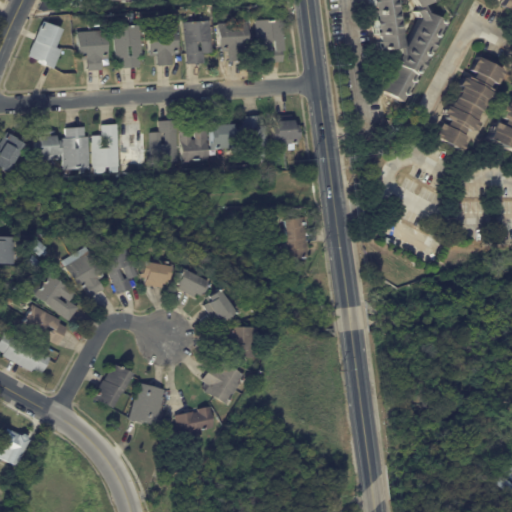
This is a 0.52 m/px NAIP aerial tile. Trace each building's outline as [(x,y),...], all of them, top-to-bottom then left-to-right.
[(371,20),(371,15),(369,15),(368,10),(370,10),(370,6),(368,6),(367,0),(426,0),(418,5),(422,12),(440,23),(439,25),(438,25),(429,42),(431,43),(426,50),(425,49),(423,53),(424,54),(422,58),(420,57),(418,61),(419,62),(415,70),(414,69),(412,72),(413,73),(412,76),(411,76),(397,101),(377,90),(379,87),(377,86),(382,79),(383,79),(386,74),(385,73),(389,66),(390,67),(391,64),(385,61),(388,55),(393,58),(395,55),(393,48),(376,50),(375,43),(373,43),(372,41),(374,41),(374,36),(372,36),(371,33),(373,32),(373,28),(371,28),(370,20),(371,20)] [(511,11),(508,9),(507,11),(499,7),(503,0),(511,0),(511,11)] [(279,61),(262,62),(261,52),(257,52),(255,20),(282,18),(284,50),(281,50),(281,61),(279,61)] [(56,39),(53,46),(60,50),(52,68),(43,64),(43,65),(36,62),(37,60),(27,56),(42,20),(61,29),(56,39)] [(201,63),(186,64),(183,22),(192,21),(194,20),(194,21),(200,21),(200,20),(203,20),(203,21),(210,20),(212,52),(204,52),(204,63),(201,63)] [(240,60),(228,61),(227,50),(220,51),(218,23),(247,22),(248,49),(242,49),(243,60),(240,60)] [(137,66),(119,68),(119,57),(115,58),(113,26),(139,24),(142,56),(138,56),(139,66),(137,66)] [(172,59),(172,64),(157,65),(156,55),(149,55),(148,27),(177,26),(178,54),(171,54),(172,59)] [(101,69),(86,70),(86,59),(78,59),(77,32),(106,30),(107,57),(100,57),(101,69)] [(457,152),(430,137),(437,124),(442,126),(446,120),(441,117),(442,115),(439,113),(443,105),(446,107),(449,102),(449,103),(453,97),(456,92),(455,91),(458,87),(455,85),(459,78),(464,80),(465,77),(468,79),(471,72),(467,70),(474,57),(500,71),(493,83),(489,80),(483,90),(492,95),(486,106),(481,104),(472,121),(476,123),(471,131),(463,126),(458,135),(464,138),(457,152)] [(511,148),(509,154),(484,140),(484,139),(487,132),(485,131),(490,123),(497,127),(500,121),(496,119),(498,116),(494,114),(498,106),(501,107),(503,103),(504,103),(507,98),(508,98),(511,92),(510,92),(511,87),(509,85),(511,79),(511,148)] [(265,124),(267,156),(240,158),(239,126),(242,126),(241,116),(262,115),(262,125),(265,124)] [(206,160),(183,161),(182,142),(180,142),(180,129),(190,129),(190,118),(206,118),(208,160),(206,160)] [(176,161),(153,163),(151,132),(160,132),(159,121),(176,119),(179,161),(176,161)] [(277,120),(292,119),(293,123),(296,123),(298,143),(293,144),(294,150),(287,150),(287,144),(282,144),(283,150),(275,150),(275,145),(271,145),(270,125),(274,125),(273,120),(277,120)] [(147,132),(148,164),(122,165),(121,134),(125,134),(125,123),(144,122),(144,132),(147,132)] [(108,166),(103,166),(103,173),(94,173),(92,136),(102,135),(101,125),(117,123),(120,172),(111,173),(110,166),(108,166)] [(217,124),(236,123),(236,142),(211,144),(210,129),(214,129),(214,124),(217,124)] [(88,167),(64,169),(62,137),(66,137),(65,127),(84,126),(85,136),(89,136),(90,167),(88,167)] [(33,142),(33,140),(36,140),(36,131),(55,130),(56,139),(59,139),(60,159),(34,160),(33,142)] [(24,144),(6,172),(0,168),(0,141),(7,131),(15,137),(15,138),(24,144)] [(305,231),(306,238),(304,238),(307,257),(288,260),(284,238),(286,238),(283,219),(302,216),(305,231)] [(15,255),(15,264),(0,264),(0,236),(15,236),(15,255)] [(38,239),(47,247),(45,249),(48,252),(45,256),(42,253),(40,256),(30,248),(38,239)] [(129,289),(115,294),(99,249),(108,246),(110,250),(112,250),(118,249),(117,248),(120,247),(120,248),(127,245),(138,275),(128,278),(131,288),(129,289)] [(98,281),(102,289),(90,296),(84,287),(77,291),(60,262),(86,246),(104,277),(98,281)] [(33,255),(41,262),(35,269),(27,262),(33,255)] [(145,260),(170,265),(168,279),(163,278),(163,284),(162,283),(161,288),(144,285),(145,278),(140,277),(143,263),(142,263),(143,259),(145,259),(145,260)] [(198,295),(195,294),(193,297),(177,289),(179,285),(176,284),(178,280),(176,279),(179,274),(178,273),(180,270),(181,271),(182,268),(209,281),(208,283),(209,284),(207,286),(206,286),(201,295),(199,293),(198,296),(198,295)] [(75,309),(65,321),(31,296),(48,274),(73,293),(67,301),(75,308),(75,309)] [(17,282),(25,287),(21,292),(13,287),(17,282)] [(231,314),(219,321),(217,317),(210,321),(201,306),(208,302),(205,297),(222,287),(236,312),(231,314)] [(64,329),(55,346),(46,341),(45,344),(17,328),(30,304),(58,320),(56,323),(65,328),(64,329)] [(254,328),(253,359),(225,358),(225,347),(216,346),(216,335),(226,335),(226,328),(254,328)] [(18,366),(0,356),(0,333),(1,332),(46,357),(37,373),(29,369),(28,372),(18,366)] [(241,374),(224,404),(202,392),(206,385),(198,380),(207,365),(215,369),(219,362),(241,374)] [(127,375),(118,392),(117,392),(107,409),(89,399),(99,380),(100,381),(109,364),(115,367),(115,366),(118,368),(117,368),(128,374),(127,375)] [(150,387),(161,390),(151,426),(141,423),(140,424),(125,420),(133,391),(134,391),(137,383),(150,387)] [(172,416),(190,412),(190,413),(194,412),(194,410),(207,407),(211,428),(199,431),(200,435),(195,436),(196,438),(178,442),(172,416)] [(28,440),(14,466),(0,459),(0,438),(5,428),(19,435),(22,433),(25,435),(26,439),(28,440)] [(511,479),(503,472),(511,460),(511,479)] [(511,487),(511,501),(495,486),(502,479),(511,487)]
